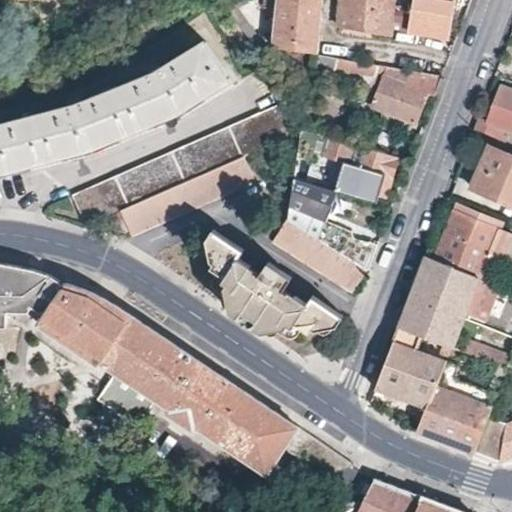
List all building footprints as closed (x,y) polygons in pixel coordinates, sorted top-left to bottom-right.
[(280,0),(281,1),(274,0),(265,0),(265,7),(273,8),(272,16),(279,17),(276,46),(315,51),(315,53),(317,53),(322,0),(280,0)] [(393,0),(341,0),(339,27),(390,35),(391,29),(393,0)] [(448,39),(454,0),(393,0),(391,29),(448,39)] [(237,3),(227,7),(250,39),(252,43),(266,45),(237,3)] [(86,150),(115,140),(146,126),(175,111),(203,96),(230,79),(205,40),(159,66),(157,61),(148,66),(150,70),(116,85),(114,81),(84,94),(86,98),(81,100),(80,95),(70,98),(71,103),(1,122),(0,119),(0,171),(44,162),(86,150)] [(266,45),(252,43),(252,45),(261,60),(273,56),(274,46),(266,45)] [(426,94),(434,97),(442,76),(317,53),(315,53),(312,73),(374,82),(379,71),(384,72),(371,105),(414,122),(426,94)] [(511,90),(501,87),(488,120),(480,117),(475,129),(502,141),(504,136),(499,133),(501,127),(511,130),(511,90)] [(245,155),(301,130),(285,103),(73,196),(86,227),(105,216),(118,211),(119,210),(245,155)] [(295,178),(334,191),(338,176),(317,170),(310,168),(313,151),(346,160),(347,155),(354,157),(346,184),(386,196),(397,158),(301,130),(295,178)] [(511,204),(511,155),(489,146),(472,188),(511,204)] [(254,177),(245,155),(119,210),(130,232),(254,177)] [(317,170),(338,176),(341,168),(319,161),(317,170)] [(320,238),(338,192),(334,191),(295,178),(290,219),(320,238)] [(126,229),(118,211),(105,216),(113,235),(126,229)] [(435,259),(479,278),(488,255),(499,259),(503,257),(510,239),(507,234),(454,211),(435,259)] [(323,240),(320,238),(290,219),(274,239),(276,242),(353,291),(364,275),(369,270),(323,240)] [(369,270),(374,256),(329,229),(323,240),(369,270)] [(256,326),(273,337),(278,330),(286,334),(291,327),(294,329),(298,326),(310,333),(314,329),(328,339),(344,316),(314,297),(309,304),(297,296),(295,297),(285,290),(294,278),(272,264),(263,275),(254,270),(254,267),(241,259),(246,250),(215,230),(199,253),(200,255),(216,265),(214,269),(227,279),(226,282),(229,286),(224,293),(233,300),(228,308),(243,318),(250,310),(261,318),(256,326)] [(421,335),(451,347),(464,314),(487,323),(501,288),(479,278),(435,259),(427,256),(412,296),(400,327),(421,335)] [(0,328),(9,328),(10,312),(29,311),(34,305),(46,312),(41,321),(102,363),(105,361),(118,370),(101,398),(139,423),(157,396),(172,407),(170,411),(194,428),(197,424),(267,471),(300,426),(240,385),(117,304),(92,290),(69,283),(58,277),(28,268),(0,263),(0,328)] [(421,335),(400,327),(376,389),(426,407),(445,360),(417,349),(421,335)] [(507,367),(511,357),(465,339),(460,350),(507,367)] [(503,379),(507,367),(460,350),(455,364),(492,378),(502,381),(503,379)] [(450,376),(455,364),(445,360),(426,407),(417,430),(445,441),(474,452),(496,397),(486,393),(467,386),(468,383),(450,376)] [(511,375),(503,379),(502,381),(496,397),(474,452),(486,457),(499,462),(511,457),(511,375)] [(496,397),(502,381),(492,378),(486,393),(496,397)] [(401,487),(377,478),(364,502),(358,511),(416,511),(425,496),(401,487)] [(358,511),(364,502),(329,496),(320,511),(358,511)] [(467,511),(451,506),(425,496),(416,511),(467,511)]
